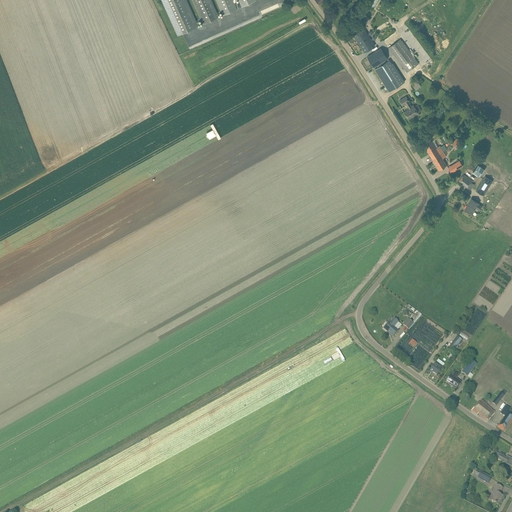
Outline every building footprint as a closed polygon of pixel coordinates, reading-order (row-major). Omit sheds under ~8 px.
[(186,0),(161,0),(177,36),(198,26),(197,24),(198,23),(198,21),(196,22),(186,0)] [(219,17),(211,0),(191,0),(202,24),(219,17)] [(216,0),(223,15),(237,9),(234,3),(233,0),(216,0)] [(238,0),(239,1),(234,3),(237,9),(242,7),(251,3),(256,1),(255,0),(238,0)] [(363,28),(353,35),(364,52),(372,47),(365,37),(368,35),(363,28)] [(400,39),(392,45),(388,48),(406,72),(418,63),(400,39)] [(376,51),(367,57),(374,67),(387,58),(383,53),(379,56),(376,51)] [(375,69),(389,91),(404,82),(390,59),(375,69)] [(421,87),(416,80),(411,83),(415,91),(421,87)] [(406,96),(404,98),(399,101),(402,105),(405,103),(409,109),(404,112),(408,119),(420,111),(418,107),(416,109),(413,105),(411,106),(408,101),(409,101),(406,96)] [(424,146),(431,158),(439,153),(439,154),(443,151),(440,146),(438,147),(435,143),(434,144),(432,141),(424,146)] [(439,153),(431,158),(439,170),(446,165),(442,158),(446,156),(443,151),(439,154),(439,153)] [(459,160),(452,165),(455,171),(463,166),(459,160)] [(487,173),(485,176),(476,191),(483,195),(492,180),(494,177),(487,173)] [(472,182),(473,181),(463,174),(458,181),(470,190),(474,184),(472,182)] [(478,203),(475,201),(471,199),(465,209),(472,214),(475,208),(479,210),(481,206),(478,204),(478,203)] [(396,325),(398,322),(394,318),(390,323),(389,323),(384,328),(389,333),(389,332),(394,336),(398,331),(393,326),(395,324),(396,325)] [(408,319),(403,325),(408,330),(414,324),(412,323),(408,319)] [(457,336),(455,339),(448,349),(453,352),(462,340),(457,336)] [(476,364),(471,360),(471,359),(461,372),(467,376),(476,364)] [(438,360),(436,362),(430,370),(436,375),(444,364),(438,360)] [(451,375),(449,378),(446,382),(450,385),(451,384),(456,388),(461,382),(456,379),(458,375),(455,373),(452,376),(451,375)] [(496,406),(505,395),(501,392),(492,403),(496,406)] [(481,400),(472,410),(477,415),(479,413),(487,421),(495,412),(486,404),(481,400)] [(506,405),(504,408),(500,413),(504,416),(497,426),(505,432),(511,421),(511,412),(509,410),(510,408),(506,405)] [(509,459),(496,452),(494,457),(506,464),(509,459)] [(488,483),(491,477),(481,471),(481,472),(476,469),(473,474),(478,476),(477,478),(488,483)] [(500,492),(503,488),(496,484),(492,492),(494,494),(490,500),(498,505),(503,496),(498,493),(499,491),(500,492)]
